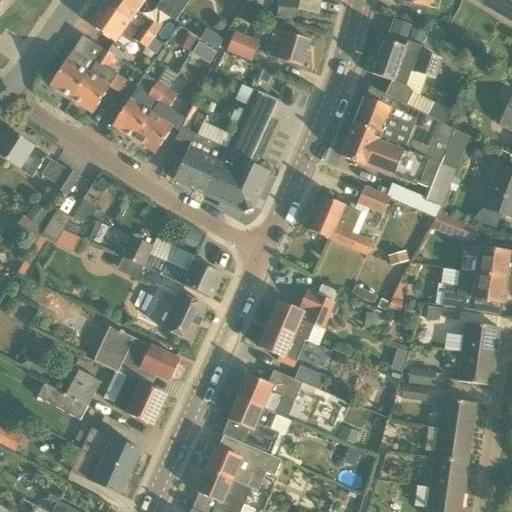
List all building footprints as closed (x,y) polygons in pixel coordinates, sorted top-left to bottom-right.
[(141,0),(107,0),(104,5),(152,38),(160,27),(147,19),(136,12),(143,1),(141,0)] [(165,0),(183,11),(189,0),(165,0)] [(318,14),(320,0),(280,0),(279,7),(318,14)] [(417,6),(430,8),(431,0),(398,0),(398,2),(417,6)] [(511,0),(472,0),(511,23),(511,0)] [(152,38),(104,5),(89,26),(115,43),(119,36),(132,45),(136,40),(146,48),(152,38)] [(394,20),(388,36),(406,42),(412,26),(394,20)] [(206,29),(199,39),(216,50),(223,40),(206,29)] [(302,68),(310,41),(274,30),(266,57),(302,68)] [(236,32),(226,52),(250,63),(259,43),(236,32)] [(71,100),(95,62),(103,49),(83,36),(50,86),(71,100)] [(392,82),(385,95),(394,100),(407,106),(412,92),(406,85),(411,70),(427,76),(434,78),(436,71),(440,61),(422,55),(425,48),(407,42),(405,48),(384,40),(372,75),(392,82)] [(117,66),(120,60),(103,49),(95,62),(71,100),(93,114),(109,88),(118,75),(108,68),(112,63),(117,66)] [(236,83),(243,68),(229,61),(222,76),(236,83)] [(166,90),(176,75),(166,69),(149,96),(139,89),(131,102),(130,101),(113,127),(134,140),(150,114),(158,103),(166,90)] [(166,90),(158,103),(169,110),(177,97),(176,97),(166,90)] [(227,149),(205,196),(245,214),(252,212),(252,211),(269,175),(249,165),(278,101),(254,90),(227,149)] [(470,138),(455,130),(444,125),(428,117),(407,106),(394,100),(385,95),(377,90),(372,101),(365,98),(341,157),(369,169),(369,168),(395,177),(416,186),(417,183),(430,189),(425,201),(442,208),(470,138)] [(511,131),(511,97),(499,126),(511,131)] [(434,104),(428,117),(444,125),(451,112),(435,103),(434,104)] [(173,128),(151,114),(150,114),(134,140),(156,154),(173,128)] [(195,134),(223,147),(229,134),(201,121),(195,134)] [(180,167),(174,181),(205,196),(227,149),(180,128),(165,160),(180,167)] [(0,157),(32,178),(47,156),(9,130),(0,143),(0,157)] [(511,172),(498,167),(483,208),(511,218),(511,172)] [(67,168),(66,170),(55,185),(54,187),(68,197),(80,177),(67,168)] [(104,179),(93,188),(100,196),(111,187),(104,179)] [(383,215),(390,199),(364,188),(357,204),(383,215)] [(367,256),(373,244),(358,237),(345,232),(354,211),(324,197),(309,231),(353,251),(367,256)] [(44,239),(77,250),(81,237),(63,231),(69,215),(53,210),(44,239)] [(471,243),(476,229),(437,213),(431,228),(471,243)] [(44,233),(25,219),(24,218),(15,228),(36,244),(44,233)] [(189,232),(183,245),(196,251),(202,238),(189,232)] [(188,273),(150,255),(154,247),(131,237),(122,258),(212,300),(223,275),(194,262),(188,273)] [(479,249),(464,248),(462,260),(477,262),(475,273),(460,272),(507,278),(510,254),(479,249)] [(503,303),(507,278),(460,272),(458,287),(445,285),(445,287),(442,306),(471,311),(472,299),(503,303)] [(19,281),(15,291),(28,297),(32,287),(19,281)] [(316,346),(334,303),(307,292),(299,311),(278,303),(269,325),(293,336),(305,341),(316,346)] [(192,343),(208,308),(179,294),(168,316),(131,299),(125,312),(192,343)] [(474,315),(474,325),(496,324),(496,314),(474,315)] [(495,358),(499,328),(465,324),(461,353),(495,358)] [(293,368),(298,357),(305,341),(293,336),(269,325),(259,348),(279,357),(277,361),(293,368)] [(117,331),(109,327),(94,362),(115,372),(127,377),(150,388),(146,386),(151,374),(170,382),(173,377),(176,378),(180,367),(178,366),(180,360),(123,334),(124,332),(118,329),(117,331)] [(297,363),(313,370),(321,353),(305,346),(297,363)] [(491,387),(495,358),(461,353),(457,382),(491,387)] [(294,380),(301,383),(319,391),(325,377),(300,367),(294,380)] [(410,369),(408,384),(435,387),(436,372),(410,369)] [(88,407),(101,382),(78,370),(65,396),(88,407)] [(293,403),(301,383),(294,380),(273,371),(268,384),(247,375),(238,397),(277,415),(284,399),(293,403)] [(150,388),(127,377),(115,405),(113,407),(128,414),(127,415),(153,427),(167,396),(150,388)] [(88,407),(65,396),(43,384),(38,396),(37,397),(59,408),(58,409),(81,421),(88,407)] [(277,415),(238,397),(228,421),(248,430),(243,443),(261,451),(270,455),(279,434),(270,430),(277,415)] [(472,434),(477,404),(443,400),(439,429),(472,434)] [(0,444),(15,453),(22,439),(0,426),(0,444)] [(131,474),(142,451),(92,428),(81,451),(131,474)] [(468,464),(472,434),(439,429),(436,453),(435,459),(468,464)] [(237,457),(216,448),(206,470),(231,482),(244,487),(257,493),(266,473),(275,477),(281,461),(269,456),(270,455),(261,451),(259,456),(241,448),(237,457)] [(121,497),(131,474),(81,451),(71,473),(78,476),(77,477),(121,497)] [(435,459),(434,464),(430,489),(464,493),(468,464),(435,459)] [(213,511),(241,511),(245,506),(238,503),(244,487),(231,482),(206,470),(196,493),(217,502),(213,511)] [(461,511),(464,493),(430,489),(417,487),(414,507),(428,509),(427,511),(461,511)]
